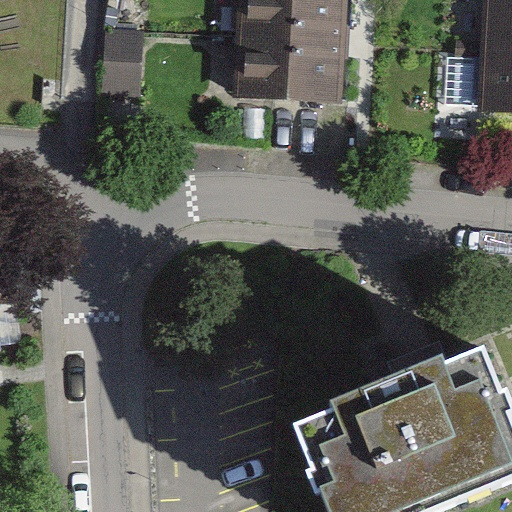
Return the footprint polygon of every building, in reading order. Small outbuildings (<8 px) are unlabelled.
[(246,0),(244,38),(339,43),(341,0),(246,0)] [(511,0),(490,0),(488,52),(511,52),(511,0)] [(335,102),(339,43),(244,38),(241,97),(335,102)] [(149,43),(117,41),(114,105),(146,107),(149,43)] [(511,112),(511,52),(488,52),(488,60),(447,58),(444,109),(511,112)] [(334,438),(294,454),(311,495),(305,501),(309,511),(490,511),(511,503),(511,437),(486,374),(449,389),(445,379),(393,400),(397,410),(383,415),(379,405),(329,425),(334,438)]
